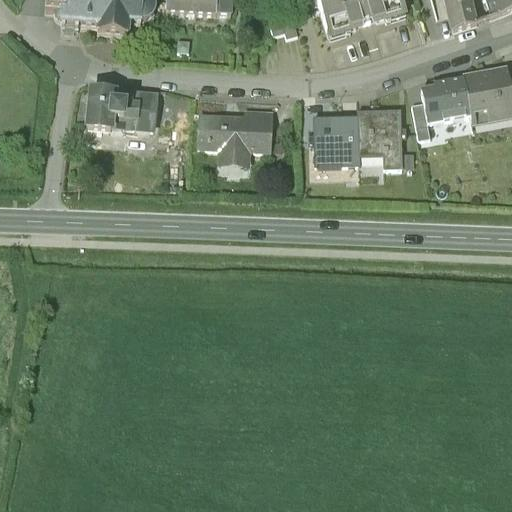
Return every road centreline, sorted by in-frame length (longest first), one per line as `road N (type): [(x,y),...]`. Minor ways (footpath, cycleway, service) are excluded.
road 1 (tertiary): [(511,242),(45,225)]
road 2 (residential): [(70,72),(336,87),(511,34)]
road 3 (residential): [(45,225),(70,72)]
